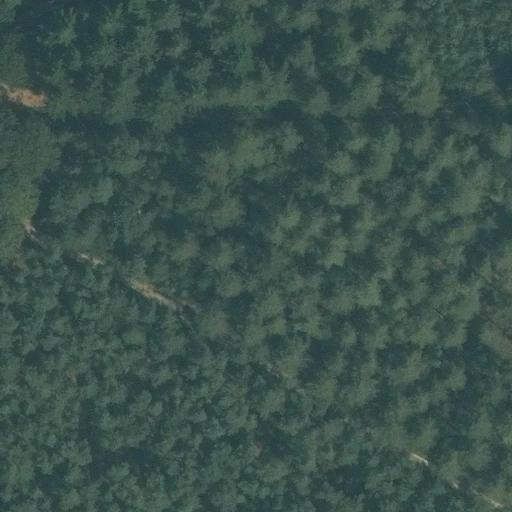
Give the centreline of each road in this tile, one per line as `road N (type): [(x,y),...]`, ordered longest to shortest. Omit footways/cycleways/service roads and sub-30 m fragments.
road 1 (track): [(503,511),(0,215)]
road 2 (track): [(0,107),(511,93)]
